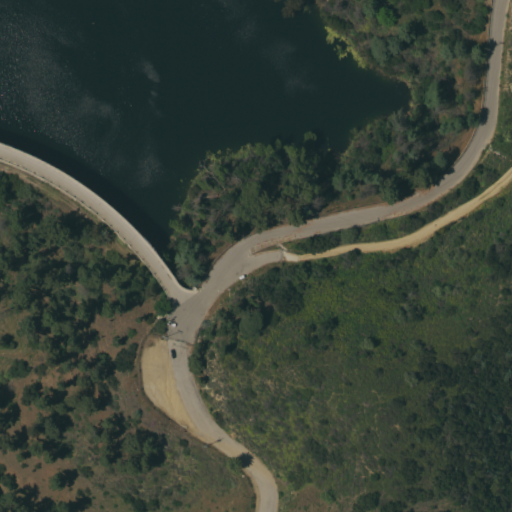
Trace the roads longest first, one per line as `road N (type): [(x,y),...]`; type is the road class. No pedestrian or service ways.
road 1 (track): [(511,167),(409,237),(258,258),(203,292)]
road 2 (residential): [(263,511),(256,469),(193,412),(177,346)]
